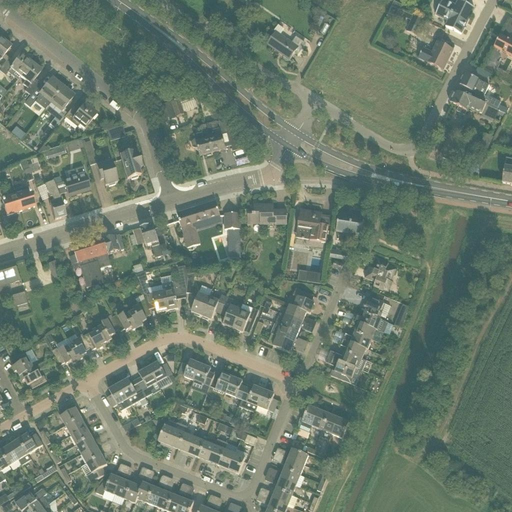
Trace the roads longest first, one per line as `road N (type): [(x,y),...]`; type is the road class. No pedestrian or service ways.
road 1 (unclassified): [(316,102),(387,147),(407,147),(420,139),(495,0)]
road 2 (residential): [(170,201),(136,113),(0,5)]
road 3 (secondary): [(293,140),(113,0)]
road 4 (secondary): [(511,201),(394,181),(293,140)]
road 5 (residential): [(290,380),(175,337),(87,381)]
road 6 (residential): [(247,494),(231,496),(133,455),(87,381)]
road 7 (unclassified): [(316,102),(156,0)]
road 8 (residential): [(0,254),(170,201)]
road 9 (residential): [(170,201),(269,177),(293,140)]
road 10 (residential): [(247,494),(290,380)]
road 11 (residential): [(290,380),(306,369),(345,276)]
